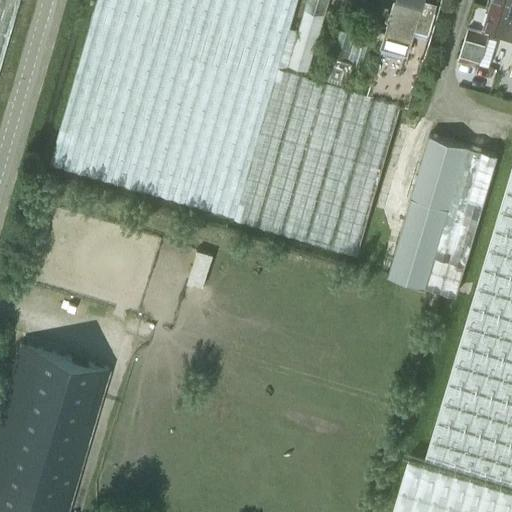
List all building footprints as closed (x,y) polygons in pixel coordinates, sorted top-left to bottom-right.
[(0,0),(0,60),(17,0),(0,0)] [(357,252),(400,102),(278,65),(296,0),(97,0),(51,160),(186,200),(234,214),(234,217),(357,252)] [(307,70),(327,0),(306,0),(288,64),(307,70)] [(367,91),(407,103),(437,0),(425,0),(416,32),(387,23),(367,91)] [(416,32),(425,0),(393,0),(387,23),(416,32)] [(511,0),(490,0),(488,6),(511,12),(511,0)] [(511,12),(488,6),(482,24),(511,33),(511,39),(511,40),(511,12)] [(369,39),(336,28),(327,54),(347,60),(351,47),(365,51),(369,39)] [(468,28),(463,42),(458,59),(477,66),(487,34),(468,28)] [(496,155),(464,145),(429,134),(387,271),(430,285),(455,292),(496,155)] [(511,511),(511,162),(426,450),(511,476),(511,485),(408,455),(391,511),(511,511)] [(26,511),(66,511),(108,368),(20,342),(0,408),(0,511),(3,511),(5,506),(26,511)]
